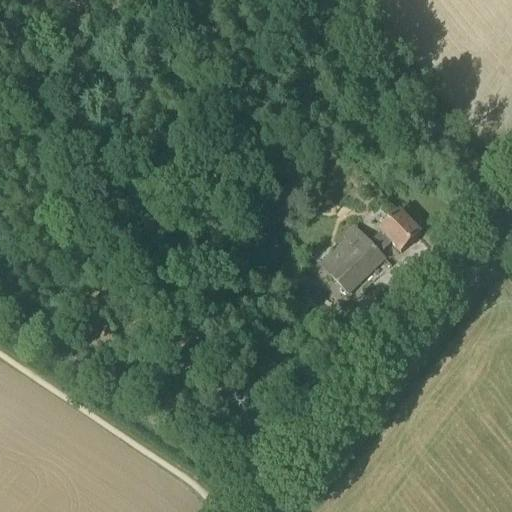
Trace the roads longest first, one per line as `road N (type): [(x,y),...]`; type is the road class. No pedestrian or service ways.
road 1 (unclassified): [(276,511),(504,223)]
road 2 (unclassified): [(504,223),(324,0)]
